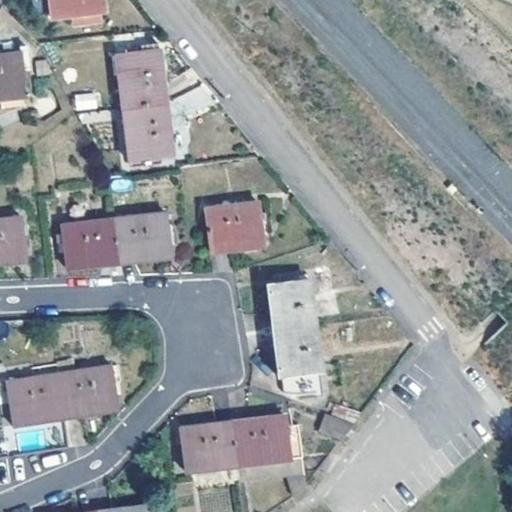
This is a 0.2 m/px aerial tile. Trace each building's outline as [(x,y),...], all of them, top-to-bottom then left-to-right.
[(74,14),(102,11),(105,10),(103,0),(51,0),(53,16),(74,14)] [(103,26),(102,11),(74,14),(76,28),(103,26)] [(121,76),(125,106),(167,101),(161,50),(161,43),(143,45),(144,52),(119,54),(114,55),(116,77),(121,76)] [(20,52),(0,53),(0,98),(24,96),(20,52)] [(75,96),(77,110),(96,107),(94,93),(75,96)] [(173,152),(167,101),(125,106),(130,157),(173,152)] [(259,201),(207,207),(211,250),(264,244),(259,201)] [(166,213),(115,218),(120,261),(170,255),(166,213)] [(21,216),(0,218),(0,261),(26,259),(21,216)] [(69,268),(120,261),(115,218),(63,224),(69,268)] [(269,285),(274,330),(315,324),(310,280),(269,285)] [(315,324),(320,367),(337,364),(338,345),(336,331),(342,330),(341,321),(315,324)] [(320,367),(315,324),(274,330),(280,374),(320,369),(320,367)] [(110,365),(60,372),(66,416),(117,408),(110,365)] [(14,424),(66,416),(60,372),(7,380),(14,424)] [(336,404),(331,415),(353,423),(362,413),(336,404)] [(331,415),(326,413),(320,430),(342,438),(353,423),(331,415)] [(287,475),(294,495),(298,492),(305,485),(298,424),(286,425),(285,415),(232,421),(238,464),(240,480),(287,475)] [(187,470),(238,464),(232,421),(181,427),(187,470)]
